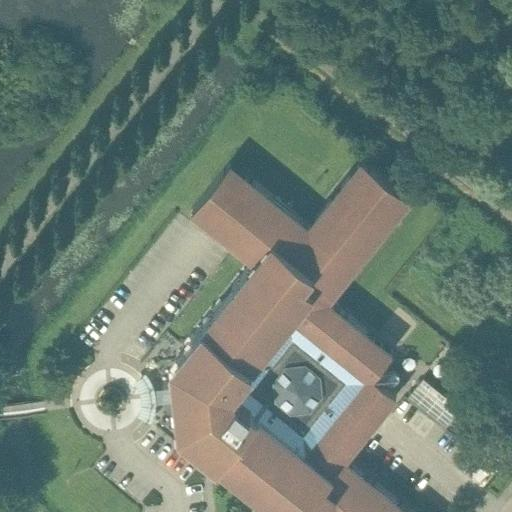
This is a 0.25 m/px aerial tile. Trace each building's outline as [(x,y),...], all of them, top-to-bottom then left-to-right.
[(257,257),(174,360),(175,378),(176,387),(178,401),(179,410),(181,427),(224,462),(228,466),(266,496),(285,511),(284,511),(412,511),(353,463),(351,465),(342,458),(354,443),(387,402),(395,392),(396,391),(381,379),(395,377),(400,370),(393,365),(379,366),(392,351),(391,349),(325,296),(332,287),(334,289),(389,222),(393,217),(404,203),(402,201),(408,194),(365,159),(351,176),(350,175),(314,219),(316,221),(311,227),(254,180),(253,182),(229,162),(192,207),(209,221),(214,225),(245,250),(247,248),(257,257)] [(408,396),(445,426),(456,413),(457,411),(460,408),(455,403),(453,402),(423,378),(408,396)] [(473,437),(480,443),(491,430),(483,424),(473,437)] [(499,437),(491,430),(480,443),(488,450),(499,437)] [(488,450),(496,456),(507,444),(499,437),(488,450)] [(511,453),(511,448),(507,444),(496,456),(505,463),(511,453)] [(468,475),(484,488),(505,463),(496,456),(488,450),(468,475)]
